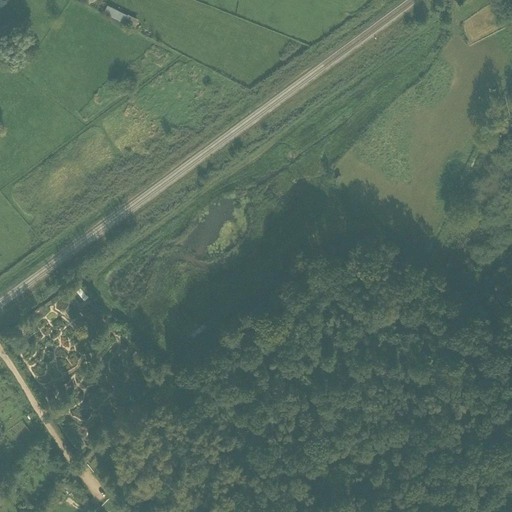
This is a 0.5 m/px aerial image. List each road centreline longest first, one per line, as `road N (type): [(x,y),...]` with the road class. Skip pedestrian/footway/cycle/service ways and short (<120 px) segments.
road 1 (track): [(82,474),(134,419),(151,413),(170,419),(226,471),(233,511)]
road 2 (track): [(0,352),(104,502)]
